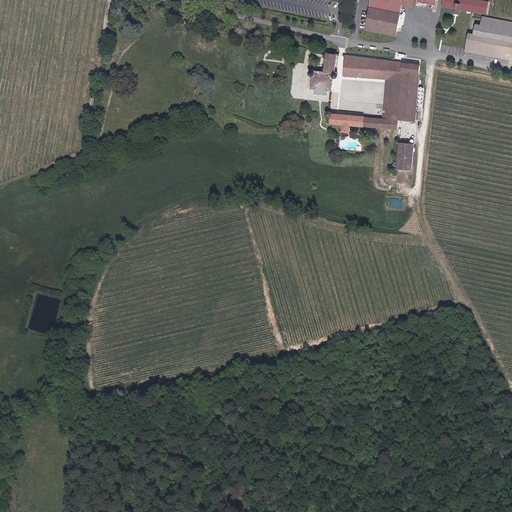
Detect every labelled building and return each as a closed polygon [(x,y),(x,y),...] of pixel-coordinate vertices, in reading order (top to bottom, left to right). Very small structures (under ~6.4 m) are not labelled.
[(440,0),(374,0),(368,27),(399,35),(406,2),(418,5),(418,0),(440,5),(440,0)] [(473,8),(453,3),(452,9),(460,11),(459,16),(463,17),(465,11),(472,13),(473,8)] [(511,21),(492,17),(488,16),(485,26),(480,24),(478,33),(474,32),(470,49),(511,59),(511,21)] [(329,70),(319,68),(316,71),(316,75),(318,75),(316,86),(321,87),(321,91),(334,92),(335,85),(338,85),(339,74),(341,73),(342,72),(342,71),(343,69),(342,68),(341,66),(340,65),(343,51),(332,49),(329,70)] [(356,127),(357,120),(371,122),(386,124),(400,126),(402,117),(419,119),(419,118),(420,108),(425,64),(351,52),(348,72),(392,77),(397,78),(392,117),(387,116),(336,110),(336,112),(335,118),(336,118),(350,119),(349,127),(356,127)] [(397,78),(392,77),(387,116),(392,117),(397,78)] [(416,141),(404,140),(401,167),(413,169),(416,141)]
